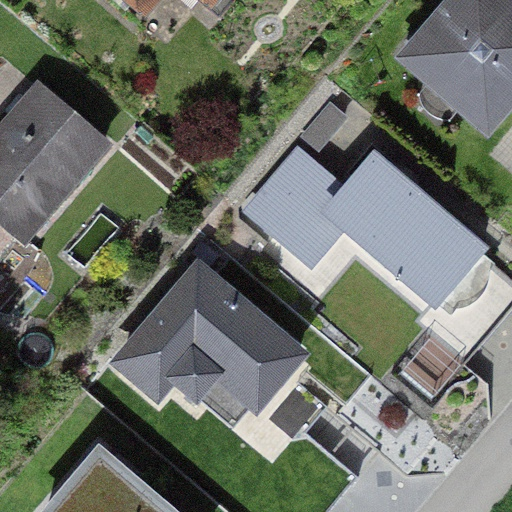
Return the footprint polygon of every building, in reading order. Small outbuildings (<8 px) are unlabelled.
[(119,0),(146,22),(167,0),(188,0),(211,18),(226,0),(119,0)] [(450,0),(395,66),(489,145),(511,117),(511,3),(508,0),(450,0)] [(0,230),(24,252),(113,149),(38,84),(0,127),(0,230)] [(348,119),(329,104),(300,139),(318,154),(348,119)] [(346,189),(297,147),(241,213),(313,274),(341,240),(435,320),(490,255),(373,156),(346,189)] [(311,361),(196,266),(108,371),(158,413),(174,394),(197,413),(216,391),(258,426),(311,361)] [(432,404),(461,369),(428,343),(400,378),(432,404)] [(168,511),(99,452),(47,511),(168,511)]
